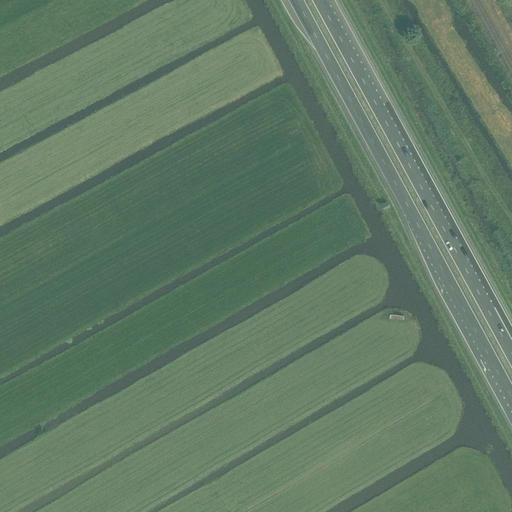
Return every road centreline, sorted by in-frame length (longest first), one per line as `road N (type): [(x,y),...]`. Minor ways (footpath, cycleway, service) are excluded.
road 1 (trunk): [(295,0),(511,398)]
road 2 (trunk): [(487,309),(319,0)]
road 3 (track): [(511,224),(387,0)]
